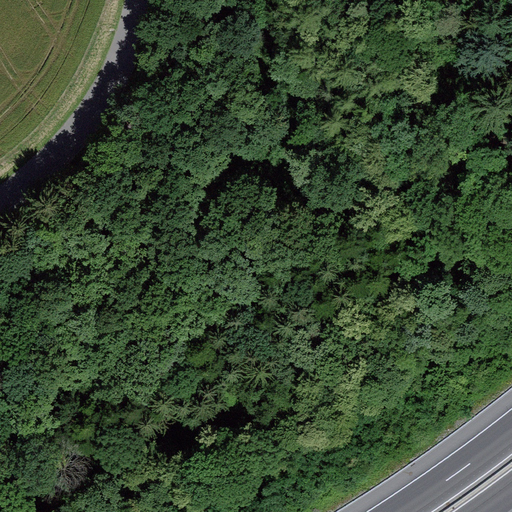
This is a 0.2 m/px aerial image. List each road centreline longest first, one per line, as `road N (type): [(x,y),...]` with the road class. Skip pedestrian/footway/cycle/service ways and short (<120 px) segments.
road 1 (residential): [(145,0),(68,141),(0,200)]
road 2 (motorway): [(511,430),(396,511)]
